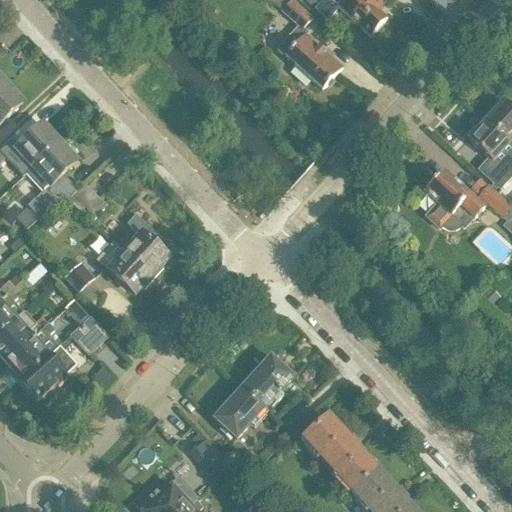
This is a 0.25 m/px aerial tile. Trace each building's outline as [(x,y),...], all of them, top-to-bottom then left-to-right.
[(286,0),(276,0),(272,5),(275,8),(277,7),(283,13),(282,14),(287,19),(299,30),(302,33),(303,32),(311,23),(296,9),(291,5),(286,0)] [(387,0),(326,0),(315,13),(327,23),(338,11),(370,40),(386,22),(376,13),(387,0)] [(299,30),(277,54),(285,60),(296,71),(293,74),(306,86),(310,82),(322,94),(334,81),(342,72),(324,55),(305,38),(307,36),(303,32),(302,33),(299,30)] [(5,88),(0,92),(0,127),(22,107),(5,88)] [(511,112),(503,104),(484,125),(509,147),(511,150),(511,112)] [(484,125),(468,143),(472,146),(488,161),(477,173),(493,187),(491,189),(493,191),(495,189),(498,192),(511,176),(511,150),(509,147),(484,125)] [(13,142),(0,154),(0,156),(5,161),(23,181),(26,178),(30,174),(59,147),(41,128),(19,148),(13,142)] [(59,147),(30,174),(26,178),(42,196),(29,209),(42,224),(72,196),(59,181),(76,166),(59,147)] [(428,191),(425,195),(435,205),(438,207),(426,220),(440,233),(441,231),(445,232),(448,234),(453,234),(456,233),(462,229),(462,230),(464,232),(474,220),(475,221),(485,211),(444,174),(436,183),(435,184),(433,182),(432,183),(426,189),(428,191)] [(92,226),(107,209),(83,187),(68,204),(92,226)] [(511,211),(489,190),(479,200),(502,221),(511,229),(511,210),(511,211)] [(16,222),(26,233),(37,224),(26,212),(16,222)] [(136,235),(120,252),(121,253),(154,283),(165,271),(163,269),(162,269),(165,266),(169,262),(164,257),(163,256),(170,249),(136,218),(134,220),(127,227),(136,235)] [(16,256),(24,249),(18,242),(10,250),(16,256)] [(113,245),(97,262),(105,270),(109,274),(135,298),(143,290),(144,292),(145,292),(154,283),(121,253),(120,252),(113,245)] [(72,262),(60,273),(67,280),(65,281),(68,284),(79,297),(95,282),(81,267),(78,269),(72,262)] [(0,305),(0,306),(0,340),(17,325),(26,316),(24,315),(22,317),(12,305),(31,287),(25,280),(15,290),(14,290),(0,303),(0,305)] [(0,306),(0,305),(0,303),(14,290),(8,284),(0,291),(0,306)] [(490,308),(500,300),(491,290),(482,298),(490,308)] [(83,312),(76,304),(66,313),(73,321),(83,312)] [(17,325),(0,340),(0,359),(0,360),(7,367),(34,342),(43,333),(47,330),(40,322),(35,326),(26,316),(17,325)] [(76,332),(69,339),(88,358),(109,339),(90,320),(85,324),(76,332)] [(34,342),(7,367),(13,374),(9,377),(20,389),(50,361),(59,353),(47,341),(53,336),(47,330),(43,333),(34,342)] [(50,361),(20,389),(36,407),(73,373),(77,370),(61,351),(59,353),(50,361)] [(267,419),(271,414),(267,410),(293,381),(270,361),(214,423),(236,443),(262,415),(267,419)] [(291,434),(309,418),(300,410),(283,425),(291,434)] [(320,431),(303,446),(342,488),(353,500),(360,493),(377,478),(357,456),(356,455),(359,451),(358,451),(361,447),(357,442),(353,444),(352,444),(349,446),(347,445),(328,424),(320,431)] [(211,469),(221,480),(231,471),(203,440),(189,453),(207,473),(211,469)] [(250,453),(231,469),(240,479),(259,463),(250,453)] [(360,493),(353,500),(363,511),(408,511),(406,510),(405,508),(408,505),(410,501),(405,497),(402,499),(401,498),(398,501),(396,499),(377,478),(360,493)] [(164,485),(136,509),(138,511),(186,511),(188,511),(197,502),(196,502),(197,501),(191,495),(182,483),(175,490),(171,493),(164,485)] [(237,511),(261,511),(265,509),(254,497),(237,511)] [(188,511),(186,511),(201,511),(204,510),(197,502),(188,511)]
